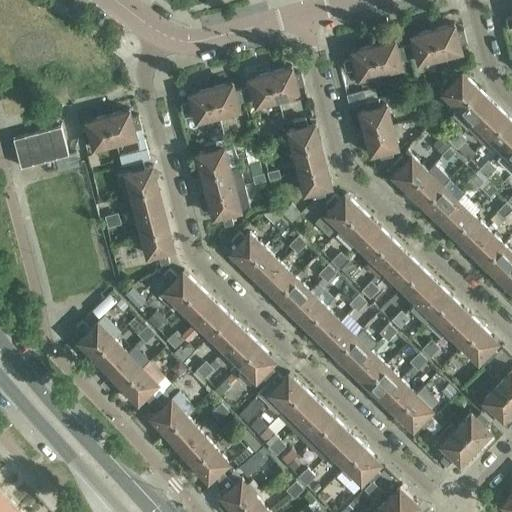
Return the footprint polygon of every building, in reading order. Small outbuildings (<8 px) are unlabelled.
[(467,42),(464,29),(457,31),(454,22),(449,24),(449,25),(434,29),(441,55),(461,49),(460,44),(467,42)] [(441,55),(434,29),(418,33),(418,32),(412,33),(415,42),(406,44),(410,57),(419,55),(420,60),(441,55)] [(410,57),(406,44),(397,46),(395,38),(389,39),(390,41),(374,45),(381,70),(402,65),(400,59),(410,57)] [(383,78),(381,70),(374,45),(359,49),(359,48),(353,49),(355,57),(343,61),(346,69),(357,66),(360,76),(361,76),(363,84),(383,78)] [(305,84),(302,72),(294,74),(292,65),(286,66),(287,68),(271,72),(278,98),(299,92),(297,86),(305,84)] [(460,106),(478,87),(467,77),(468,76),(464,71),(457,78),(452,72),(443,82),(448,87),(444,91),(460,106)] [(278,98),(271,72),(256,76),(256,75),(250,76),(252,85),(244,87),(247,100),(256,97),(258,103),(278,98)] [(247,100),(244,87),(235,89),(233,81),(227,82),(227,83),(212,87),(219,113),(239,108),(238,102),(247,100)] [(219,113),(212,87),(197,91),(196,90),(191,92),(193,100),(181,103),(183,112),(195,109),(198,119),(219,113)] [(475,121),(493,102),(478,87),(460,106),(475,121)] [(365,101),(363,91),(347,95),(350,105),(365,101)] [(392,124),(386,103),(381,105),(379,97),(366,101),(368,108),(360,110),(361,116),(362,116),(366,131),(392,124)] [(490,135),(508,116),(493,102),(475,121),(490,135)] [(142,127),(139,114),(132,116),(129,108),(124,109),(124,110),(109,114),(116,140),(137,135),(135,129),(142,127)] [(116,140),(109,114),(93,118),(93,117),(87,119),(90,127),(82,129),(86,142),(93,140),(95,146),(116,140)] [(505,150),(511,142),(511,119),(508,116),(490,135),(505,150)] [(321,143),(317,128),(318,127),(316,122),(308,124),(306,117),(293,120),(295,127),(290,129),(295,150),(321,143)] [(397,145),(392,124),(366,131),(370,146),(369,147),(371,152),(379,150),(381,157),(394,154),(392,147),(397,145)] [(14,137),(22,166),(69,153),(62,125),(14,137)] [(458,130),(454,135),(461,142),(466,137),(458,130)] [(457,146),(461,142),(454,135),(450,139),(457,146)] [(229,167),(224,146),(218,147),(216,140),(204,143),(206,151),(197,153),(199,159),(200,158),(204,174),(229,167)] [(326,164),(323,152),(321,143),(295,150),(301,170),(326,164)] [(454,150),(446,143),(442,148),(449,154),(454,150)] [(155,170),(154,164),(145,167),(143,160),(150,158),(148,148),(137,150),(139,160),(131,162),(133,170),(127,171),(133,192),(158,186),(154,170),(155,170)] [(445,159),(449,154),(442,148),(438,152),(445,159)] [(409,189),(428,170),(412,154),(408,159),(403,153),(394,163),(399,168),(393,174),(397,178),(398,177),(409,189)] [(496,167),(492,163),(489,160),(485,164),(492,171),(496,167)] [(333,184),(331,178),(330,179),(326,164),(301,170),(306,191),(312,190),(313,197),(326,194),(324,186),(333,184)] [(492,171),(485,164),(480,168),(488,175),(492,171)] [(235,187),(229,167),(204,174),(209,194),(235,187)] [(281,175),(279,168),(269,171),(271,178),(281,175)] [(425,203),(443,184),(428,170),(409,189),(413,192),(410,195),(422,206),(425,203)] [(265,180),(263,172),(253,175),(255,182),(265,180)] [(480,184),(484,179),(477,172),(472,177),(480,184)] [(480,184),(472,177),(468,181),(475,188),(480,184)] [(440,218),(458,199),(443,184),(425,203),(440,218)] [(163,206),(158,186),(133,192),(138,213),(163,206)] [(240,208),(235,187),(209,194),(213,209),(212,210),(214,215),(222,213),(225,225),(234,223),(231,211),(240,208)] [(343,227),(361,208),(350,197),(351,196),(347,192),(340,198),(335,193),(326,202),(332,208),(328,212),(343,227)] [(455,232),(473,213),(458,199),(440,218),(455,232)] [(510,213),(511,211),(511,206),(507,202),(503,206),(510,213)] [(169,227),(163,206),(138,213),(143,233),(169,227)] [(510,213),(503,206),(499,211),(506,217),(510,213)] [(358,241),(377,222),(373,218),(372,219),(361,208),(343,227),(358,241)] [(120,222),(119,217),(117,212),(112,214),(114,224),(120,222)] [(470,247),(489,228),(473,213),(455,232),(470,247)] [(114,224),(112,214),(106,215),(108,225),(114,224)] [(373,256),(391,237),(381,226),(377,222),(358,241),(373,256)] [(175,247),(174,241),(173,242),(169,227),(143,233),(149,254),(158,252),(161,263),(170,261),(167,249),(175,247)] [(485,262),(504,243),(489,228),(470,247),(485,261),(485,262)] [(247,265),(265,246),(250,231),(246,235),(241,230),(232,239),(237,245),(231,251),(235,255),(236,254),(247,265)] [(306,242),(299,235),(295,240),(302,247),(306,242)] [(389,271),(407,252),(391,237),(373,256),(389,271)] [(298,251),(302,247),(295,240),(290,244),(298,251)] [(500,276),(511,264),(511,250),(504,243),(485,262),(485,261),(482,264),(494,276),(497,273),(500,276)] [(262,280),(281,261),(265,246),(247,265),(262,280)] [(349,258),(345,255),(342,251),(337,256),(345,263),(349,258)] [(404,285),(422,266),(407,252),(389,271),(404,285)] [(341,267),(345,263),(337,256),(333,260),(341,267)] [(278,295),(296,276),(281,261),(262,280),(266,283),(263,286),(275,298),(278,295)] [(511,287),(511,264),(500,276),(511,287)] [(336,271),(329,265),(325,269),(332,276),(336,271)] [(419,300),(437,281),(422,266),(404,285),(419,300)] [(181,304),(199,285),(188,274),(189,273),(184,269),(178,275),(170,267),(163,273),(173,282),(166,289),(181,304)] [(328,280),(332,276),(325,269),(321,273),(328,280)] [(293,309),(311,290),(296,276),(278,295),(293,309)] [(372,281),(368,285),(375,292),(379,288),(372,281)] [(434,315),(452,296),(437,281),(419,300),(434,315)] [(196,318),(215,299),(199,285),(181,304),(196,318)] [(371,296),(375,292),(368,285),(364,289),(371,296)] [(308,324),(326,305),(311,290),(293,309),(308,324)] [(366,301),(359,294),(355,298),(362,305),(366,301)] [(449,329),(468,309),(464,305),(463,306),(452,296),(434,315),(449,329)] [(358,309),(362,305),(355,298),(351,303),(358,309)] [(211,333),(230,314),(215,299),(196,318),(211,333)] [(322,339),(341,320),(326,305),(308,324),(319,334),(318,335),(322,339)] [(464,344),(482,325),(471,314),(472,313),(468,309),(449,329),(464,344)] [(409,317),(406,313),(402,310),(398,314),(405,321),(409,317)] [(226,347),(245,329),(230,314),(211,333),(226,347)] [(401,326),(405,321),(398,314),(394,319),(401,326)] [(94,354),(113,336),(99,321),(92,327),(83,319),(77,325),(85,333),(79,339),(83,344),(84,343),(94,354)] [(337,353),(356,334),(341,320),(322,339),(326,343),(327,342),(337,353)] [(392,334),(396,330),(389,323),(385,327),(392,334)] [(150,337),(154,332),(147,325),(143,330),(150,337)] [(492,345),(498,339),(494,335),(493,335),(482,325),(464,344),(479,359),(483,354),(489,360),(498,351),(492,345)] [(392,334),(385,327),(381,331),(388,338),(392,334)] [(241,362),(260,343),(245,329),(226,347),(241,362)] [(150,337),(143,330),(138,334),(145,341),(150,337)] [(185,337),(181,334),(178,330),(174,334),(181,342),(185,337)] [(181,342),(174,334),(169,339),(176,346),(181,342)] [(353,367),(371,348),(356,334),(337,353),(353,367)] [(108,370),(128,351),(113,336),(94,354),(105,365),(104,366),(108,370)] [(440,346),(436,343),(432,339),(428,343),(435,350),(440,346)] [(276,369),(270,364),(276,357),(272,353),(271,354),(260,343),(241,362),(245,366),(239,372),(250,383),(254,380),(259,386),(266,378),(267,379),(276,369)] [(435,350),(428,343),(424,348),(431,355),(435,350)] [(368,382),(386,363),(371,348),(353,367),(368,382)] [(124,384),(143,366),(128,351),(108,370),(112,374),(113,373),(124,384)] [(426,359),(419,352),(415,356),(422,363),(426,359)] [(418,368),(422,363),(415,356),(411,361),(418,368)] [(214,367),(210,364),(207,360),(203,364),(210,371),(214,367)] [(383,397),(401,378),(386,363),(368,382),(365,385),(377,396),(380,394),(383,397)] [(210,371),(203,364),(198,368),(205,376),(210,371)] [(150,388),(157,382),(143,366),(124,384),(135,396),(134,397),(138,401),(144,395),(151,402),(157,396),(150,388)] [(511,370),(500,383),(511,394),(511,370)] [(280,412),(305,387),(294,376),(294,375),(290,371),(284,377),(278,372),(269,381),(270,382),(260,393),(280,412)] [(398,411),(416,392),(401,378),(383,397),(398,411)] [(511,408),(511,394),(500,383),(485,399),(489,403),(484,408),(493,417),(498,412),(505,418),(509,414),(508,413),(511,408)] [(301,420),(320,402),(305,387),(280,412),(295,427),(301,420)] [(428,412),(432,408),(416,392),(398,411),(410,422),(409,423),(413,427),(419,421),(425,426),(434,417),(428,412)] [(248,420),(267,401),(260,395),(242,414),(248,420)] [(166,431),(186,413),(172,397),(165,404),(157,396),(151,402),(158,409),(151,415),(155,420),(156,419),(166,431)] [(223,414),(228,410),(221,402),(216,407),(223,414)] [(310,442),(335,416),(320,402),(301,420),(295,427),(310,442)] [(223,414),(216,407),(212,411),(219,418),(223,414)] [(492,431),(489,428),(486,425),(491,420),(481,411),(476,416),(472,412),(457,427),(476,445),(487,434),(488,435),(492,431)] [(180,447),(200,429),(186,413),(166,431),(177,442),(176,443),(180,447)] [(332,450),(350,431),(335,416),(310,442),(325,457),(332,450)] [(476,445),(457,427),(452,422),(437,438),(442,442),(442,443),(449,450),(441,458),(447,465),(456,456),(462,462),(466,458),(465,457),(476,445)] [(195,462),(214,445),(200,429),(180,447),(184,451),(185,451),(195,462)] [(347,464),(365,446),(350,431),(332,450),(347,464)] [(287,444),(283,440),(279,436),(275,440),(283,448),(287,444)] [(283,448),(275,440),(271,444),(278,452),(283,448)] [(221,467),(228,461),(214,445),(195,462),(205,474),(204,475),(208,479),(215,473),(221,481),(228,475),(221,467)] [(375,466),(382,460),(377,456),(377,457),(365,446),(347,464),(362,479),(366,475),(372,481),(381,471),(375,466)] [(316,474),(313,470),(309,466),(304,471),(312,478),(316,474)] [(312,478),(304,471),(300,475),(308,482),(312,478)] [(256,494),(242,477),(235,483),(228,475),(221,481),(228,488),(221,494),(225,499),(226,498),(235,510),(256,494)] [(298,492),(302,488),(295,480),(291,484),(298,492)] [(369,494),(376,487),(371,483),(364,490),(369,494)] [(298,492),(291,484),(286,488),(294,496),(298,492)] [(421,505),(401,486),(400,485),(386,501),(396,511),(411,511),(415,508),(416,509),(421,505)] [(0,511),(14,511),(20,507),(0,486),(0,511)] [(380,492),(376,487),(369,494),(373,499),(380,492)] [(511,511),(511,493),(508,498),(507,497),(502,502),(509,508),(504,511),(511,511)] [(266,511),(269,510),(256,494),(235,510),(237,511),(266,511)] [(396,511),(386,501),(374,511),(396,511)]
